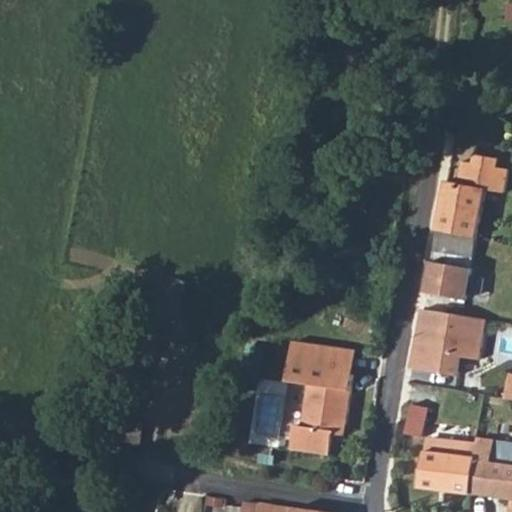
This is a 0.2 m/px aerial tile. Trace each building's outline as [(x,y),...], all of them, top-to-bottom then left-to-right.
[(503,191),(508,167),(498,165),(500,157),(474,152),(472,160),(463,158),(458,183),(444,180),(436,228),(476,235),(485,188),(503,191)] [(473,256),(476,235),(436,228),(430,259),(445,261),(447,253),(473,256)] [(445,261),(430,259),(425,292),(466,299),(473,266),(445,261)] [(487,321),(421,308),(411,366),(460,375),(463,359),(484,361),(487,321)] [(289,420),(284,444),(325,452),(328,431),(338,434),(350,371),(308,364),(298,421),(289,420)] [(409,431),(428,434),(432,404),(413,401),(409,431)] [(114,441),(135,445),(139,423),(118,419),(114,441)] [(418,484),(511,498),(511,441),(477,436),(476,443),(474,457),(423,451),(418,484)] [(431,437),(423,451),(474,457),(476,443),(431,437)] [(257,511),(294,511),(295,509),(259,503),(257,511)]
